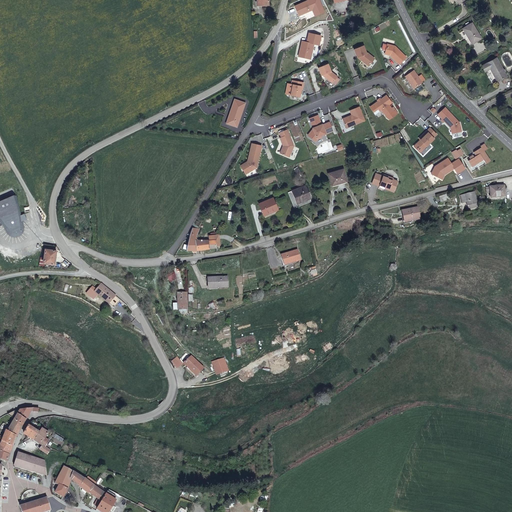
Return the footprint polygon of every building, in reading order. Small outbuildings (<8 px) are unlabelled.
[(318,0),(309,0),(295,7),(300,19),(313,13),(315,16),(324,12),(318,0)] [(472,44),(481,38),(472,23),(463,28),(469,38),(472,44)] [(302,41),(298,57),(310,59),(314,45),(319,45),(321,36),(309,34),(306,43),(302,41)] [(392,56),(391,57),(399,65),(406,58),(395,47),(387,45),(384,54),(390,56),(390,55),(392,56)] [(366,54),(363,46),(354,50),(357,58),(357,57),(368,66),(374,59),(367,53),(366,54)] [(497,82),(506,76),(497,58),(482,66),(485,72),(490,69),(497,82)] [(330,71),(327,64),(318,68),(321,76),(323,75),(324,77),(332,83),(337,77),(330,71)] [(414,89),(422,83),(414,71),(405,77),(414,89)] [(290,96),(299,98),(301,87),(303,87),(303,83),(292,81),(291,85),(292,85),(290,96)] [(379,115),(388,112),(385,104),(389,103),(386,94),(372,99),(374,108),(377,107),(379,115)] [(245,103),(235,100),(226,123),(236,127),(245,103)] [(432,114),(436,111),(432,106),(428,109),(432,114)] [(342,120),(344,126),(347,124),(348,128),(364,121),(359,107),(349,111),(351,116),(350,116),(350,118),(348,119),(348,117),(342,120)] [(452,134),(461,132),(459,123),(449,112),(440,120),(443,123),(444,122),(450,128),(452,134)] [(421,118),(418,121),(423,128),(427,126),(421,118)] [(313,130),(309,134),(309,137),(314,141),(316,138),(320,136),(333,131),(329,123),(322,125),(312,129),(313,130)] [(423,137),(420,140),(416,143),(422,150),(433,139),(433,138),(436,135),(429,128),(421,136),(423,137)] [(293,146),(286,130),(278,133),(280,138),(279,138),(282,146),(279,153),(288,157),(293,146)] [(251,143),(247,161),(248,162),(245,163),(244,162),(239,165),(244,173),(256,167),(261,145),(251,143)] [(487,149),(484,144),(480,146),(481,148),(473,153),(475,156),(473,157),(472,156),(469,157),(470,159),(468,161),(471,167),(483,160),(485,164),(490,161),(484,151),(487,149)] [(460,156),(456,150),(452,152),(455,159),(460,156)] [(435,178),(446,180),(447,175),(456,168),(460,173),(466,168),(460,161),(453,166),(449,161),(437,170),(435,178)] [(347,181),(343,169),(328,174),(331,186),(347,181)] [(387,178),(382,176),(375,173),(371,183),(379,186),(379,187),(384,188),(384,187),(389,188),(388,190),(393,192),(397,181),(392,179),(393,178),(388,176),(387,178)] [(310,199),(309,197),(309,196),(311,195),(310,192),(308,193),(305,186),(292,191),(288,193),(294,208),(298,207),(297,204),(310,199)] [(504,186),(490,187),(490,193),(490,198),(504,197),(504,186)] [(466,202),(467,206),(476,204),(477,203),(475,192),(461,196),(462,203),(466,202)] [(451,200),(450,193),(439,196),(441,202),(451,200)] [(18,196),(0,203),(0,219),(9,233),(19,236),(25,229),(18,196)] [(278,209),(273,198),(259,204),(263,214),(272,210),(273,212),(278,209)] [(402,211),(403,217),(405,216),(406,222),(419,219),(417,208),(402,211)] [(196,250),(209,248),(216,247),(216,245),(220,245),(219,235),(209,235),(209,240),(195,240),(195,235),(199,228),(192,228),(191,231),(191,233),(191,234),(186,251),(192,250),(195,250),(196,250)] [(45,249),(43,262),(54,264),(56,250),(53,250),(53,248),(50,248),(50,249),(45,249)] [(300,261),(297,251),(281,255),(284,265),(300,261)] [(227,277),(208,278),(208,288),(228,287),(227,277)] [(109,304),(115,296),(101,284),(94,292),(109,304)] [(187,310),(187,293),(177,293),(178,304),(173,304),(173,310),(187,310)] [(204,369),(201,366),(191,356),(183,363),(196,376),(204,369)] [(182,364),(177,357),(171,361),(177,368),(182,364)] [(228,371),(226,365),(224,359),(217,361),(219,368),(214,370),(216,375),(217,375),(218,374),(228,371)] [(7,431),(15,436),(16,436),(18,432),(30,412),(37,412),(39,408),(20,409),(8,431),(7,431)] [(23,434),(34,440),(42,445),(40,450),(47,454),(49,451),(50,450),(45,447),(48,441),(45,438),(48,433),(42,429),(39,432),(28,425),(23,434)] [(12,445),(15,436),(7,431),(8,431),(6,430),(5,433),(2,439),(0,438),(0,442),(1,443),(2,441),(12,445)] [(56,434),(54,437),(63,442),(64,439),(56,434)] [(0,445),(11,450),(13,445),(12,445),(2,441),(1,443),(0,445)] [(0,450),(9,455),(11,450),(0,445),(0,450)] [(0,458),(6,461),(9,455),(0,450),(0,458)] [(17,452),(13,465),(46,475),(45,460),(17,452)] [(55,483),(58,485),(55,493),(62,497),(67,489),(71,479),(79,486),(82,488),(87,491),(89,493),(89,492),(98,499),(94,505),(97,508),(96,509),(100,511),(106,511),(114,499),(117,495),(108,490),(106,494),(104,493),(105,491),(95,483),(96,482),(88,476),(85,479),(83,478),(73,472),(64,467),(55,483)] [(42,511),(49,510),(45,498),(20,506),(22,511),(42,511)]
